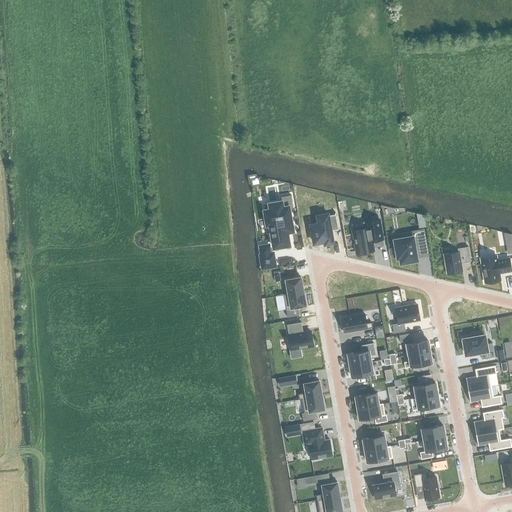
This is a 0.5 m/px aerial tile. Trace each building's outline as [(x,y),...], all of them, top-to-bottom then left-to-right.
[(270,210),(267,210),(269,223),(269,224),(273,248),(274,247),(274,244),(287,242),(288,245),(289,245),(287,232),(288,232),(287,230),(291,229),(291,231),(293,231),(289,208),(288,207),(291,206),(291,208),(293,207),(290,195),(289,195),(289,197),(282,198),(282,197),(281,197),(281,202),(280,202),(270,203),(269,204),(269,205),(270,210)] [(318,224),(310,225),(313,243),(324,241),(324,244),(332,243),(330,231),(338,229),(335,213),(334,213),(334,214),(327,215),(327,214),(316,216),(318,224)] [(418,227),(425,226),(424,219),(417,221),(418,227)] [(366,228),(352,230),(356,254),(373,251),(372,241),(382,239),(379,220),(365,222),(366,228)] [(396,240),(394,240),(397,258),(400,258),(401,263),(417,260),(416,258),(414,245),(426,243),(423,230),(411,232),(412,237),(396,240)] [(268,245),(260,246),(261,255),(260,255),(262,268),(275,266),(273,253),(270,254),(268,245)] [(458,251),(444,254),(447,274),(462,271),(461,263),(470,261),(468,247),(457,248),(458,251)] [(496,256),(480,259),(481,263),(484,276),(485,283),(500,280),(499,273),(511,271),(508,258),(497,261),(496,256)] [(301,277),(283,280),(285,294),(285,295),(303,291),(301,277)] [(285,294),(283,294),(286,309),(287,317),(299,315),(298,307),(306,306),(303,291),(285,295),(285,294)] [(380,291),(382,315),(389,314),(388,291),(380,291)] [(398,323),(392,324),(393,333),(405,331),(404,323),(420,320),(417,304),(395,308),(398,323)] [(365,317),(342,321),(344,336),(373,330),(372,325),(367,326),(365,317)] [(301,322),(287,325),(288,335),(288,337),(290,350),(292,358),(302,356),(300,348),(313,346),(310,331),(302,333),(301,330),(302,329),(301,322)] [(384,338),(382,326),(373,328),(376,340),(384,338)] [(400,342),(412,340),(411,333),(399,335),(400,342)] [(473,337),(463,339),(465,355),(480,352),(481,359),(494,357),(492,343),(486,344),(484,335),(481,336),(480,334),(473,335),(473,337)] [(427,340),(404,344),(406,356),(408,356),(408,355),(429,351),(427,340)] [(362,352),(348,354),(350,366),(370,362),(369,356),(375,355),(373,343),(361,345),(362,352)] [(409,361),(404,362),(405,368),(431,363),(429,351),(408,355),(408,356),(409,361)] [(370,362),(350,366),(352,377),(372,374),(370,362)] [(466,378),(465,378),(468,390),(491,386),(489,375),(496,374),(495,366),(475,369),(476,377),(466,378)] [(295,375),(282,378),(284,386),(296,383),(295,375)] [(303,393),(298,394),(299,400),(301,399),(321,395),(319,381),(301,384),(303,393)] [(435,382),(414,386),(416,398),(437,394),(435,382)] [(491,386),(468,390),(470,402),(480,400),(481,407),(501,404),(500,395),(493,397),(491,386)] [(376,393),(355,397),(357,408),(378,405),(378,404),(376,393)] [(417,404),(411,405),(412,411),(439,406),(437,394),(416,398),(417,404)] [(321,395),(301,399),(304,413),(302,413),(303,421),(317,419),(315,411),(324,409),(321,395)] [(378,405),(357,408),(359,420),(374,417),(375,423),(387,421),(386,414),(385,415),(383,403),(378,404),(378,405)] [(474,421),(473,421),(475,434),(501,429),(501,430),(504,429),(502,418),(504,418),(502,409),(482,413),(483,414),(484,420),(474,422),(474,421)] [(292,425),(294,435),(301,434),(300,432),(299,424),(292,425)] [(442,425),(421,429),(423,440),(444,437),(442,425)] [(322,428),(302,432),(304,445),(308,445),(311,460),(313,459),(313,460),(319,459),(319,458),(332,456),(329,440),(324,441),(322,428)] [(501,429),(475,434),(478,446),(478,445),(488,443),(489,451),(511,446),(511,438),(502,440),(501,430),(501,429)] [(384,435),(363,439),(365,451),(386,447),(384,435)] [(425,451),(419,452),(421,459),(433,457),(432,451),(446,448),(444,437),(423,440),(425,451)] [(386,447),(365,451),(367,462),(392,458),(390,446),(386,447)] [(511,463),(501,465),(505,486),(511,484),(511,463)] [(426,467),(413,469),(415,482),(422,481),(425,494),(439,492),(435,471),(427,472),(426,467)] [(384,483),(371,485),(373,494),(375,493),(375,499),(395,495),(394,488),(400,487),(397,472),(383,475),(384,483)] [(318,475),(304,478),(305,484),(306,484),(319,481),(318,475)] [(323,494),(316,495),(317,500),(339,496),(337,482),(321,485),(323,494)] [(339,496),(317,500),(318,511),(334,511),(342,511),(339,496)]
